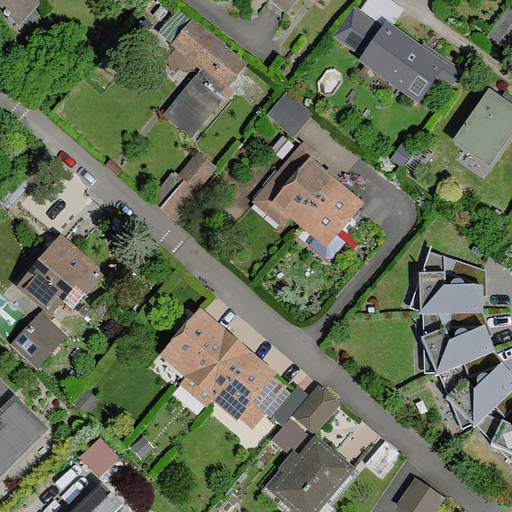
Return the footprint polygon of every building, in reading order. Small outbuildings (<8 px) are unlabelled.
[(0,0),(0,6),(17,22),(36,1),(34,0),(0,0)] [(268,0),(286,13),(296,0),(268,0)] [(182,40),(194,25),(179,13),(167,27),(182,40)] [(511,13),(510,13),(492,37),(509,49),(511,44),(511,13)] [(370,60),(387,36),(361,18),(344,42),(370,60)] [(246,65),(197,23),(194,25),(182,40),(176,46),(206,71),(224,85),(227,88),(246,65)] [(387,36),(370,60),(368,63),(418,98),(435,74),(439,68),(438,67),(389,33),(387,36)] [(439,68),(435,74),(451,86),(460,73),(442,60),(438,67),(439,68)] [(224,85),(206,71),(174,110),(198,130),(224,99),(217,93),(224,85)] [(511,113),(511,99),(506,96),(500,105),(511,113)] [(312,117),(291,99),(273,120),(294,138),(312,117)] [(492,99),(461,143),(489,164),(511,130),(511,113),(500,105),(492,99)] [(404,146),(396,157),(405,163),(413,152),(404,146)] [(305,147),(266,192),(267,193),(292,214),(304,224),(334,188),(310,168),(319,158),(305,147)] [(55,160),(45,153),(30,171),(39,179),(55,160)] [(215,170),(199,157),(181,179),(197,192),(215,170)] [(177,222),(196,199),(184,188),(165,211),(177,222)] [(334,188),(304,224),(319,237),(329,245),(337,236),(356,213),(359,209),(334,188)] [(282,225),(292,214),(267,193),(257,204),(282,225)] [(346,244),(337,236),(329,245),(319,237),(310,247),(327,261),(333,260),(346,244)] [(101,276),(62,243),(24,287),(52,311),(77,282),(88,291),(101,276)] [(484,271),(457,262),(451,276),(478,286),(484,271)] [(480,313),(484,313),(483,289),(447,290),(446,275),(420,276),(421,315),(451,314),(480,313)] [(480,329),(480,313),(451,314),(451,329),(480,329)] [(192,373),(221,339),(222,337),(199,317),(167,356),(190,375),(192,373)] [(41,318),(15,346),(37,368),(65,340),(41,318)] [(422,340),(438,376),(465,365),(492,353),(495,352),(486,330),(452,344),(446,330),(422,340)] [(218,396),(247,362),(221,339),(192,373),(218,396)] [(497,368),(492,353),(465,365),(470,379),(497,368)] [(249,360),(247,362),(218,396),(217,398),(240,418),(253,402),(271,379),(249,360)] [(511,392),(511,376),(503,367),(477,393),(466,382),(447,400),(474,428),(496,408),(511,392)] [(192,373),(190,375),(181,385),(208,409),(217,398),(218,396),(192,373)] [(253,402),(260,409),(279,386),(271,379),(253,402)] [(0,381),(0,400),(9,391),(0,381)] [(292,397),(279,386),(260,409),(266,414),(273,420),(275,418),(292,397)] [(296,417),(312,398),(301,389),(292,397),(275,418),(286,428),(291,423),(296,417)] [(339,407),(319,390),(312,398),(296,417),(312,430),(315,426),(320,429),(339,407)] [(87,391),(75,404),(87,416),(100,403),(87,391)] [(511,412),(511,392),(496,408),(505,419),(511,412)] [(253,402),(240,418),(253,429),(266,414),(260,409),(253,402)] [(0,475),(44,432),(16,403),(1,419),(8,426),(0,433),(0,475)] [(308,438),(291,423),(286,428),(274,442),(291,457),(308,438)] [(511,455),(511,426),(504,423),(492,446),(511,455)] [(101,439),(81,457),(101,479),(121,461),(101,439)] [(351,472),(317,443),(275,492),(297,511),(317,511),(325,502),(351,472)] [(386,444),(368,466),(382,478),(400,456),(386,444)] [(357,477),(351,472),(325,502),(332,507),(357,477)] [(408,511),(434,511),(443,500),(418,484),(401,507),(408,511)] [(102,488),(76,511),(117,511),(122,508),(102,488)] [(336,511),(337,511),(332,507),(325,502),(317,511),(336,511)]
